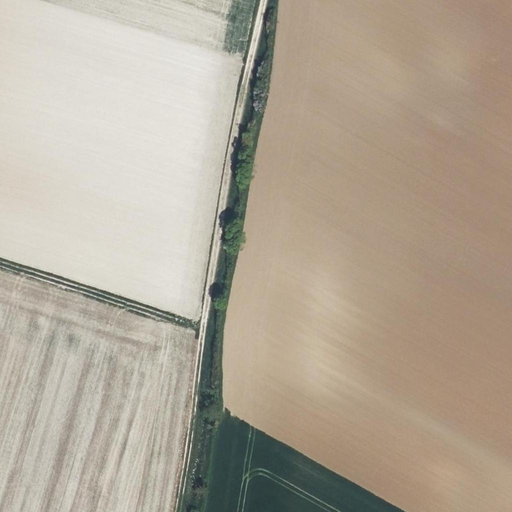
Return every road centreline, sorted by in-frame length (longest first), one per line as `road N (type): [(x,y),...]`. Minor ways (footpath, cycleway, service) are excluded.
road 1 (track): [(266,0),(227,173),(173,511)]
road 2 (track): [(203,326),(0,265)]
